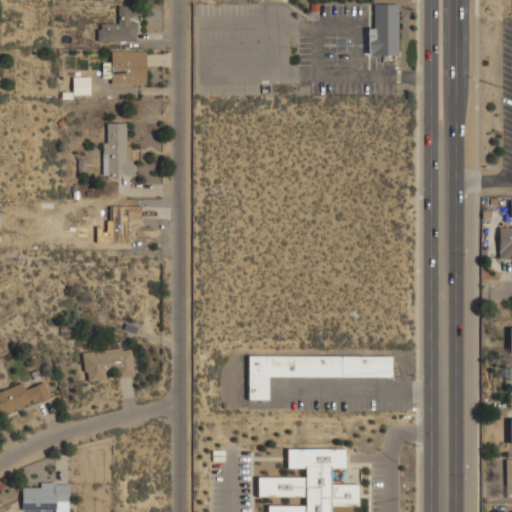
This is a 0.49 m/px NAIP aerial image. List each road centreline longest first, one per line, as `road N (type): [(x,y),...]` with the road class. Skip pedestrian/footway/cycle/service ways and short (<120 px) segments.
road 1 (primary): [(432,0),(432,511)]
road 2 (primary): [(457,511),(457,0)]
road 3 (residential): [(180,0),(180,511)]
road 4 (residential): [(0,461),(94,423),(180,406)]
